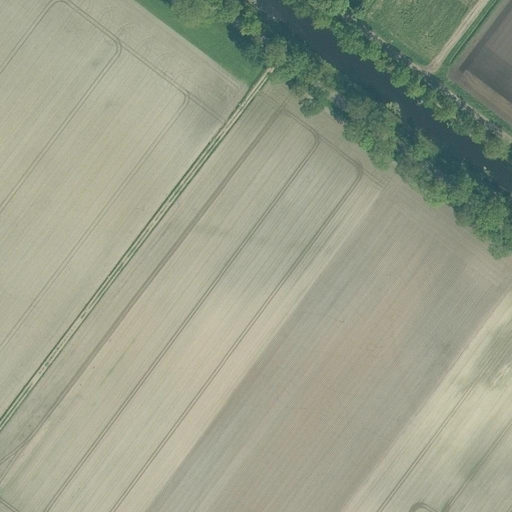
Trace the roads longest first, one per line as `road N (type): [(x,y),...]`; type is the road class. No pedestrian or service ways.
road 1 (track): [(0,426),(280,55)]
road 2 (tertiary): [(511,230),(207,0)]
road 3 (unclassified): [(511,142),(325,0)]
